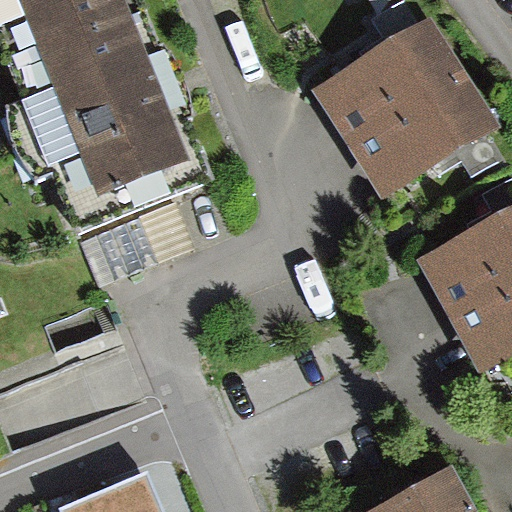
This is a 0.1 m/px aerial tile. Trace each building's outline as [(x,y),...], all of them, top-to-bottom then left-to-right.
[(0,0),(0,16),(84,228),(208,179),(136,0),(0,0)] [(383,181),(487,114),(422,16),(319,84),(383,181)] [(486,358),(511,343),(511,206),(428,253),(486,358)] [(363,511),(469,511),(442,466),(363,511)] [(154,511),(144,487),(83,511),(154,511)]
